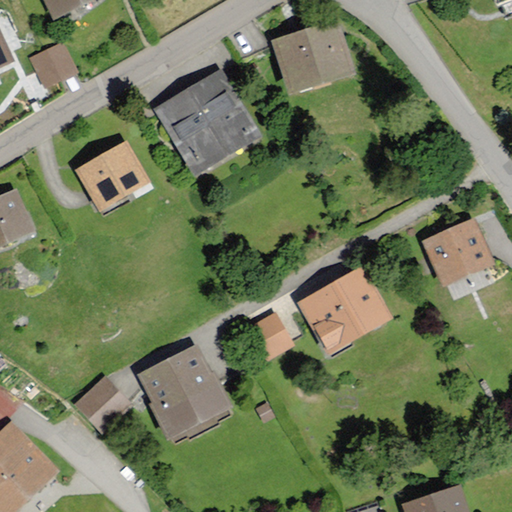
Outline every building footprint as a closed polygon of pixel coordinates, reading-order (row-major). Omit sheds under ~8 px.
[(47,0),(55,15),(88,0),(47,0)] [(511,0),(497,0),(504,17),(511,13),(511,0)] [(277,43),(290,89),(352,72),(338,25),(277,43)] [(0,63),(8,60),(0,41),(0,63)] [(77,73),(62,44),(33,59),(47,87),(77,73)] [(219,74),(158,111),(196,172),(256,135),(219,74)] [(81,172),(101,207),(145,183),(125,148),(81,172)] [(0,197),(0,243),(32,230),(15,191),(0,197)] [(427,245),(443,281),(491,260),(475,224),(427,245)] [(449,284),(455,296),(488,280),(482,268),(449,284)] [(304,304),(329,350),(387,318),(362,273),(304,304)] [(291,345),(274,316),(250,330),(268,359),(291,345)] [(195,348),(144,374),(173,433),(225,408),(195,348)] [(79,404),(103,428),(129,402),(106,378),(79,404)] [(0,436),(0,511),(9,511),(52,472),(10,428),(0,436)] [(407,505),(409,511),(462,511),(455,489),(407,505)]
